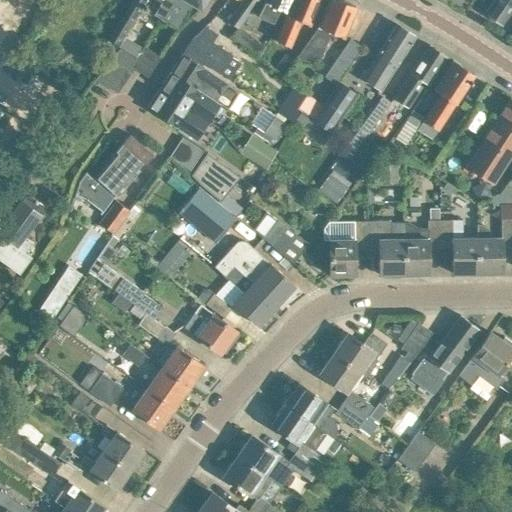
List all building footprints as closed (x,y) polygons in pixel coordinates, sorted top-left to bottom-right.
[(125,37),(142,8),(145,9),(147,6),(144,5),(147,0),(133,0),(109,41),(119,47),(125,37)] [(165,21),(177,0),(163,0),(155,15),(165,21)] [(200,8),(205,0),(177,0),(165,21),(177,28),(192,3),(200,8)] [(259,1),(259,0),(242,0),(227,21),(238,28),(240,27),(259,1)] [(288,13),(293,0),(264,0),(258,16),(272,23),(278,8),(285,12),(282,22),(288,13)] [(309,25),(315,12),(320,0),(293,0),(288,13),(282,22),(275,41),(288,47),(299,21),(309,25)] [(343,36),(348,25),(356,6),(340,0),(329,0),(324,15),(318,25),(296,57),(313,64),(316,58),(320,59),(331,32),(343,36)] [(511,0),(493,0),(484,13),(502,25),(511,9),(511,0)] [(394,69),(405,53),(416,36),(396,23),(361,77),(379,89),(393,68),(394,69)] [(231,55),(212,42),(217,34),(205,26),(191,40),(184,50),(219,73),(231,55)] [(266,45),(240,27),(238,28),(232,37),(259,56),(266,45)] [(119,47),(110,58),(129,70),(131,67),(128,64),(140,46),(125,37),(119,47)] [(349,39),(323,77),(336,86),(338,82),(362,48),(349,39)] [(428,85),(436,73),(447,56),(429,44),(394,98),(407,107),(424,82),(428,85)] [(239,91),(225,82),(208,71),(209,71),(182,53),(170,71),(219,102),(228,108),(239,91)] [(285,54),(277,66),(286,72),(294,60),(285,54)] [(140,55),(132,67),(145,76),(153,64),(140,55)] [(456,103),(464,91),(474,74),(452,60),(433,89),(440,93),(424,117),(423,120),(438,130),(455,103),(456,103)] [(208,119),(219,102),(170,71),(159,88),(208,119)] [(357,95),(338,82),(336,86),(312,121),(330,133),(357,95)] [(195,139),(208,119),(159,88),(146,107),(195,139)] [(381,96),(357,128),(366,134),(389,102),(381,96)] [(493,184),(511,154),(511,97),(500,114),(466,166),(493,184)] [(296,110),(283,101),(277,110),(292,120),(298,111),(296,110)] [(414,111),(407,122),(417,128),(423,120),(424,117),(414,111)] [(299,112),(293,121),(306,130),(312,121),(299,112)] [(282,121),(274,116),(263,132),(276,139),(283,127),(282,121)] [(357,128),(346,144),(354,150),(366,134),(357,128)] [(250,133),(239,151),(265,168),(277,150),(250,133)] [(139,170),(139,171),(153,154),(129,134),(116,150),(94,175),(95,176),(93,179),(86,173),(87,172),(86,171),(78,181),(73,198),(74,198),(75,195),(86,198),(102,210),(100,213),(101,214),(116,194),(118,195),(139,170)] [(46,173),(62,150),(50,142),(34,165),(46,173)] [(398,156),(377,156),(377,182),(398,182),(398,156)] [(225,193),(232,184),(198,160),(188,175),(209,195),(218,201),(225,193)] [(173,172),(166,182),(183,194),(189,185),(173,172)] [(448,181),(445,185),(456,192),(459,187),(448,181)] [(487,182),(473,187),(478,202),(492,197),(487,182)] [(218,202),(199,187),(178,212),(215,242),(236,217),(218,202)] [(218,201),(218,202),(236,217),(243,208),(225,193),(218,201)] [(0,259),(19,274),(32,257),(25,252),(33,242),(25,236),(44,211),(43,205),(31,196),(25,197),(6,223),(0,218),(0,259)] [(113,232),(130,210),(117,200),(100,223),(113,232)] [(439,209),(430,209),(430,220),(439,219),(439,209)] [(266,212),(253,230),(293,263),(307,243),(266,212)] [(511,246),(511,218),(501,219),(501,237),(491,237),(490,233),(489,230),(487,227),(484,225),(480,223),(477,223),(477,237),(477,273),(502,273),(501,247),(511,246)] [(440,247),(440,219),(439,219),(430,220),(427,220),(427,228),(418,228),(408,222),(403,222),(404,274),(428,274),(428,248),(440,247)] [(477,273),(477,237),(463,237),(462,219),(440,219),(440,247),(452,247),(453,273),(477,273)] [(367,248),(366,220),(353,221),(329,221),(324,228),(324,240),(329,240),(329,275),(355,275),(354,249),(367,248)] [(404,274),(403,222),(390,222),(390,220),(366,220),(367,248),(379,248),(379,274),(404,274)] [(176,240),(155,266),(163,272),(184,247),(176,240)] [(294,285),(279,271),(271,263),(270,264),(245,241),(235,252),(256,271),(248,279),(252,283),(276,305),(294,285)] [(162,307),(95,260),(87,271),(154,318),(162,307)] [(276,305),(252,283),(248,279),(228,260),(218,270),(235,285),(235,284),(244,292),(234,304),(257,325),(276,305)] [(59,280),(39,310),(52,319),(72,289),(59,280)] [(204,288),(197,297),(205,303),(213,293),(207,288),(204,288)] [(231,306),(213,293),(205,303),(223,317),(231,306)] [(229,341),(236,330),(213,313),(213,314),(200,304),(184,327),(220,353),(221,351),(225,353),(232,343),(229,341)] [(173,333),(145,314),(137,324),(166,344),(173,333)] [(456,359),(462,351),(467,345),(479,329),(461,315),(449,331),(429,358),(425,355),(410,375),(432,391),(456,359)] [(411,362),(432,332),(418,322),(401,347),(407,351),(403,357),(411,362)] [(498,373),(511,353),(511,341),(504,336),(501,340),(490,331),(458,375),(470,383),(477,374),(497,389),(504,378),(498,373)] [(373,362),(387,343),(371,332),(363,343),(348,333),(342,341),(342,342),(335,353),(360,371),(367,376),(376,363),(373,362)] [(137,366),(145,355),(129,343),(121,354),(137,366)] [(188,387),(204,365),(177,345),(161,367),(188,387)] [(346,392),(360,371),(335,353),(326,366),(325,365),(319,373),(346,392)] [(173,409),(188,387),(161,367),(146,389),(173,409)] [(389,370),(380,383),(388,389),(397,376),(389,370)] [(122,388),(101,373),(88,391),(109,406),(122,388)] [(329,415),(334,408),(299,384),(293,392),(294,393),(286,404),(311,422),(332,437),(335,432),(336,427),(335,422),(332,417),(329,415)] [(159,429),(173,409),(146,389),(131,410),(159,429)] [(372,406),(349,390),(342,401),(365,417),(372,406)] [(101,405),(80,391),(70,403),(91,418),(101,405)] [(365,417),(342,401),(334,414),(357,429),(365,417)] [(297,442),(311,422),(286,404),(278,416),(277,416),(271,424),(297,442)] [(409,411),(395,430),(408,440),(422,420),(409,411)] [(367,416),(359,429),(369,435),(377,423),(367,416)] [(61,463),(0,421),(0,441),(52,476),(61,463)] [(144,450),(128,438),(106,424),(100,433),(109,439),(102,450),(131,469),(144,450)] [(426,456),(435,443),(418,431),(408,443),(426,456)] [(289,461),(285,459),(251,435),(245,444),(246,444),(238,456),(272,479),(280,485),(292,468),(309,480),(316,469),(294,453),(289,461)] [(54,448),(51,452),(63,460),(71,449),(59,441),(54,448)] [(324,457),(302,442),(294,453),(316,469),(324,457)] [(415,471),(426,456),(408,443),(397,459),(415,471)] [(117,489),(131,469),(102,450),(94,463),(84,456),(79,464),(100,478),(117,489)] [(283,511),(260,496),(272,479),(238,456),(230,468),(229,467),(223,476),(256,498),(250,506),(258,511),(283,511)] [(101,511),(105,506),(89,494),(67,480),(54,500),(64,507),(71,511),(101,511)] [(30,511),(31,511),(0,490),(0,504),(6,509),(11,511),(30,511)] [(258,511),(250,506),(247,510),(238,503),(235,508),(212,492),(206,501),(207,501),(199,511),(258,511)] [(491,495),(488,499),(504,511),(508,511),(511,509),(491,495)]
